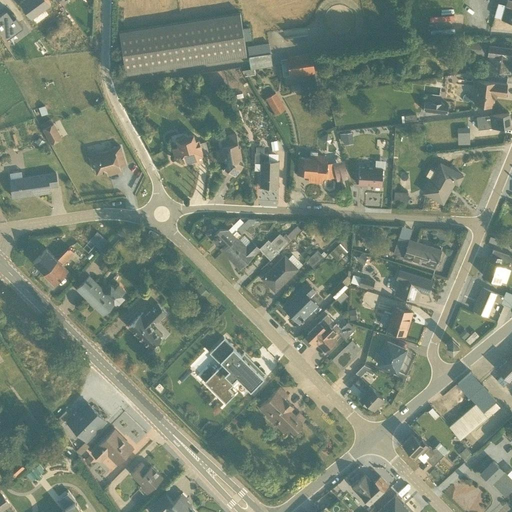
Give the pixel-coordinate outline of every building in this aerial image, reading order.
[(50,4),(46,0),(18,0),(16,2),(29,19),(50,4)] [(76,0),(63,9),(77,29),(91,19),(84,9),(88,7),(83,0),(76,0)] [(511,0),(506,0),(501,19),(511,22),(511,0)] [(4,11),(0,14),(0,29),(7,39),(23,27),(13,14),(9,17),(4,11)] [(123,62),(117,63),(118,70),(118,71),(124,70),(125,76),(126,76),(246,57),(244,41),(250,40),(248,28),(248,27),(242,28),(239,13),(119,32),(118,32),(123,62)] [(308,28),(283,32),(284,40),(309,36),(308,28)] [(247,47),(250,68),(272,65),(268,44),(247,47)] [(484,47),(467,45),(466,54),(483,56),(484,47)] [(511,57),(511,48),(488,45),(487,56),(488,56),(487,70),(509,72),(511,58),(511,57)] [(287,59),(281,60),(283,77),(289,76),(289,77),(314,73),(316,89),(326,87),(318,55),(312,56),(311,53),(286,57),(287,59)] [(244,76),(254,74),(253,68),(241,70),(244,76)] [(477,81),(474,104),(491,107),(492,105),(493,104),(493,101),(492,99),(492,98),(496,95),(505,96),(507,84),(477,81)] [(285,109),(275,93),(265,99),(275,115),(285,109)] [(47,114),(44,106),(38,108),(41,116),(47,114)] [(508,113),(476,117),(477,130),(510,126),(508,113)] [(416,121),(416,115),(396,117),(396,123),(416,121)] [(50,119),(40,125),(42,129),(50,145),(61,139),(53,124),(50,119)] [(416,136),(422,136),(421,124),(409,125),(410,129),(415,129),(416,136)] [(468,128),(457,128),(458,144),(469,144),(468,128)] [(181,137),(175,139),(177,147),(171,148),(174,158),(180,156),(183,158),(185,164),(196,161),(197,164),(204,162),(198,140),(195,141),(193,134),(188,136),(184,133),(181,137)] [(235,133),(227,134),(228,139),(220,141),(222,149),(214,151),(217,162),(223,160),(227,164),(224,169),(235,176),(243,165),(238,162),(241,157),(239,146),(238,147),(235,133)] [(331,140),(327,133),(321,136),(321,140),(322,143),(325,145),(328,145),(331,140)] [(38,138),(35,143),(41,147),(44,142),(38,138)] [(88,156),(91,168),(94,167),(96,173),(106,171),(107,175),(120,172),(119,166),(126,165),(120,147),(88,156)] [(264,148),(256,147),(256,153),(254,153),(254,171),(261,171),(260,187),(277,188),(278,161),(277,161),(277,154),(264,153),(264,148)] [(298,158),(297,175),(313,176),(313,182),(321,183),(322,177),(335,178),(335,174),(337,181),(347,178),(343,160),(332,163),(323,161),(323,156),(317,155),(317,153),(310,153),(309,158),(298,158)] [(366,168),(359,168),(358,185),(373,186),(372,190),(381,190),(382,169),(384,169),(385,161),(375,160),(374,167),(366,166),(366,168)] [(458,185),(462,176),(439,163),(434,172),(429,169),(425,176),(431,179),(423,193),(443,204),(455,183),(458,185)] [(9,173),(12,198),(50,192),(49,187),(57,186),(55,173),(22,178),(21,172),(9,173)] [(407,193),(394,192),(393,202),(407,203),(407,193)] [(206,235),(223,252),(240,235),(236,231),(237,229),(241,234),(253,222),(253,221),(255,221),(256,220),(248,219),(243,223),(239,219),(228,230),(219,230),(215,233),(211,229),(209,229),(206,233),(206,235)] [(259,224),(259,221),(253,221),(253,222),(247,229),(247,231),(249,233),(252,233),(254,231),(253,225),(255,224),(259,224)] [(84,245),(90,251),(100,241),(99,240),(102,237),(99,233),(95,237),(93,235),(84,245)] [(270,260),(290,240),(294,236),(291,233),(288,237),(285,234),(282,237),(279,234),(270,242),(268,240),(259,248),(251,241),(250,242),(243,236),(239,239),(237,238),(223,252),(239,269),(259,250),(270,260)] [(408,241),(398,238),(393,253),(403,256),(402,258),(434,269),(437,261),(438,258),(440,250),(409,240),(408,241)] [(74,253),(68,248),(43,273),(54,284),(68,270),(63,265),(74,253)] [(511,264),(511,263),(511,256),(492,249),(488,262),(487,261),(482,275),(505,283),(510,270),(507,269),(509,263),(511,264)] [(317,251),(306,261),(312,268),(326,255),(323,252),(320,255),(317,251)] [(285,256),(262,279),(274,292),(302,265),(292,255),(288,259),(285,256)] [(98,268),(104,273),(114,261),(108,256),(98,268)] [(368,260),(363,256),(358,262),(363,266),(368,260)] [(398,280),(394,294),(416,301),(419,291),(427,293),(431,281),(398,270),(395,279),(398,280)] [(374,282),(353,275),(350,283),(372,290),(374,282)] [(117,307),(124,300),(121,295),(125,291),(119,284),(114,288),(110,285),(109,284),(103,289),(89,276),(76,289),(91,304),(102,315),(104,313),(113,304),(117,307)] [(329,292),(335,298),(347,287),(346,286),(349,283),(349,279),(347,277),(341,281),(329,292)] [(282,307),(298,323),(318,305),(317,304),(323,299),(316,292),(316,291),(307,283),(282,307)] [(482,288),(473,310),(487,316),(494,300),(496,301),(496,302),(510,308),(511,303),(511,294),(505,292),(503,297),(482,288)] [(157,323),(167,313),(157,303),(145,316),(142,313),(128,327),(150,349),(161,338),(160,337),(162,335),(156,328),(153,330),(150,327),(156,321),(157,323)] [(412,312),(393,306),(385,329),(405,335),(412,312)] [(344,339),(354,330),(347,323),(340,329),(336,324),(332,328),(329,325),(333,321),(327,315),(326,315),(301,341),(308,347),(311,344),(315,348),(314,349),(319,354),(323,350),(324,351),(340,335),(344,339)] [(459,335),(463,339),(469,334),(464,330),(459,335)] [(464,340),(469,345),(478,336),(473,331),(464,340)] [(250,390),(266,375),(244,353),(241,355),(224,338),(209,352),(219,363),(202,381),(224,402),(234,393),(229,387),(238,378),(250,390)] [(332,360),(341,370),(357,355),(355,353),(359,349),(351,340),(332,360)] [(452,340),(446,346),(452,352),(458,345),(452,340)] [(405,350),(385,342),(376,364),(394,371),(391,377),(403,382),(405,376),(396,372),(405,350)] [(511,365),(506,360),(497,370),(508,381),(510,381),(511,383),(511,365)] [(366,372),(372,375),(374,371),(363,366),(355,373),(360,377),(366,372)] [(449,427),(460,439),(485,417),(487,418),(499,407),(494,401),(496,400),(471,372),(457,384),(475,404),(449,427)] [(360,378),(349,389),(366,405),(367,403),(373,409),(383,399),(369,386),(360,378)] [(301,425),(300,424),(305,418),(298,412),(295,415),(290,410),(293,407),(284,398),(288,395),(279,387),(258,408),(268,418),(267,419),(272,424),(276,420),(278,422),(275,425),(283,433),(289,428),(294,433),(301,425)] [(105,421),(87,403),(67,423),(85,442),(105,421)] [(439,417),(432,409),(428,412),(435,421),(439,417)] [(65,411),(57,420),(61,424),(69,415),(65,411)] [(12,426),(5,431),(15,444),(22,439),(12,426)] [(37,428),(29,434),(40,448),(47,442),(37,428)] [(114,430),(91,453),(100,462),(107,456),(116,465),(132,448),(114,430)] [(412,435),(402,444),(415,457),(416,456),(423,463),(426,460),(432,466),(447,451),(439,442),(432,449),(421,438),(418,441),(412,435)] [(84,442),(76,451),(80,455),(89,447),(84,442)] [(93,459),(89,455),(84,460),(88,464),(93,459)] [(18,462),(8,471),(14,478),(25,469),(18,462)] [(141,462),(130,474),(142,486),(140,488),(146,494),(162,478),(151,466),(148,469),(141,462)] [(507,497),(511,491),(511,477),(497,462),(482,477),(494,489),(496,486),(507,497)] [(351,486),(360,496),(361,495),(369,503),(371,502),(378,509),(383,504),(376,497),(388,485),(379,476),(374,481),(372,479),(370,481),(365,474),(358,481),(357,480),(351,486)] [(81,511),(75,502),(60,511),(14,511),(0,491),(0,511),(81,511)] [(194,511),(190,507),(191,506),(185,501),(188,498),(182,493),(178,497),(173,502),(164,493),(150,507),(152,509),(149,511),(194,511)] [(378,511),(377,511),(409,511),(410,511),(402,504),(404,502),(396,494),(378,511)]
